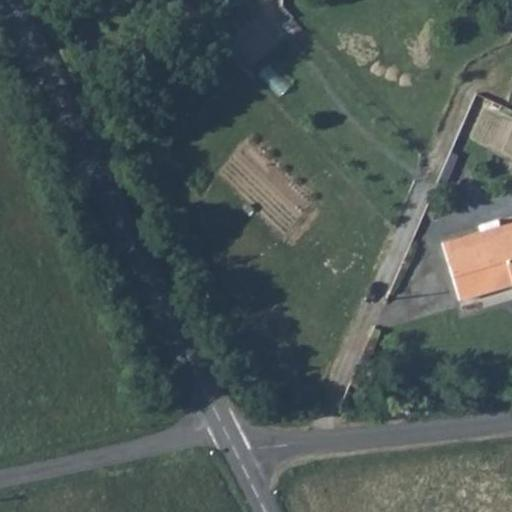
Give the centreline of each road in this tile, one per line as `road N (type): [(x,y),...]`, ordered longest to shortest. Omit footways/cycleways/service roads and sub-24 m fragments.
road 1 (tertiary): [(7,0),(226,437)]
road 2 (unclassified): [(226,437),(329,438),(511,419)]
road 3 (unclassified): [(0,478),(226,437)]
